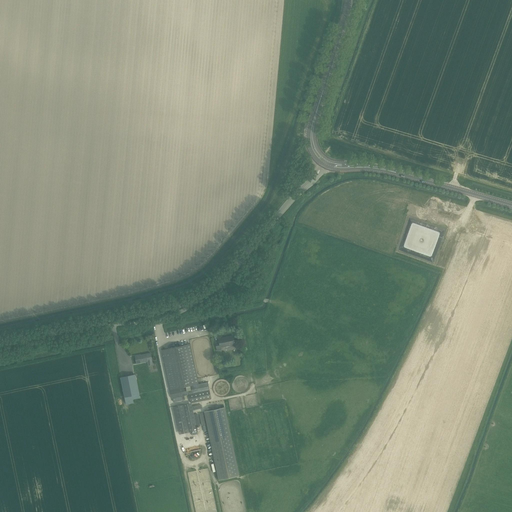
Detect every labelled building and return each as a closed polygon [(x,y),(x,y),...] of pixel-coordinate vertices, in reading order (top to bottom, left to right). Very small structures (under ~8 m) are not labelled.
[(221,350),(220,348),(235,345),(233,336),(218,339),(219,343),(215,344),(217,351),(221,350)] [(179,434),(197,431),(196,427),(193,415),(193,411),(192,407),(191,404),(211,399),(208,382),(198,384),(197,379),(190,344),(161,350),(170,390),(171,399),(172,399),(173,402),(185,400),(184,396),(189,395),(191,403),(174,407),(179,434)] [(148,365),(153,364),(150,353),(135,357),(136,364),(147,362),(148,365)] [(120,378),(124,397),(125,401),(140,398),(135,375),(120,378)] [(225,407),(204,412),(218,480),(239,476),(225,407)]
